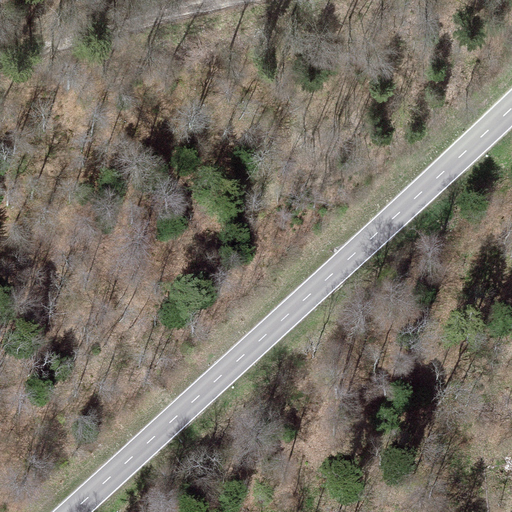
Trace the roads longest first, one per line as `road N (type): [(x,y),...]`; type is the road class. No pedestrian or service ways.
road 1 (secondary): [(75,511),(511,107)]
road 2 (track): [(305,0),(0,72)]
